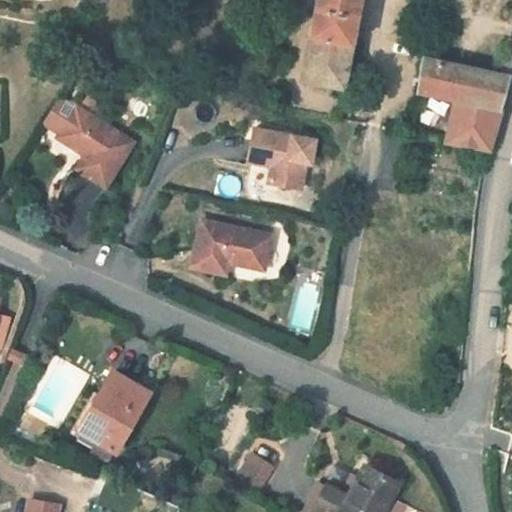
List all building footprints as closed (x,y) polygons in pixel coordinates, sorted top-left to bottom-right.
[(305,0),(288,91),(332,100),(352,0),(305,0)] [(511,0),(507,0),(502,32),(511,26),(511,0)] [(405,107),(443,115),(434,156),(478,164),(500,84),(505,58),(498,48),(490,87),(433,76),(411,72),(405,107)] [(438,54),(415,50),(411,72),(433,76),(438,54)] [(147,159),(92,121),(72,151),(98,169),(89,183),(117,201),(147,159)] [(331,157),(270,144),(263,176),(286,181),(283,197),(315,203),(320,178),(327,178),(331,157)] [(288,253),(217,237),(206,283),(240,291),(243,278),(280,286),(288,253)] [(0,345),(11,311),(0,307),(0,345)] [(129,463),(161,409),(128,389),(94,442),(129,463)] [(262,488),(276,465),(249,449),(235,473),(262,488)] [(372,483),(356,511),(352,511),(332,503),(327,511),(398,511),(405,498),(372,483)]
